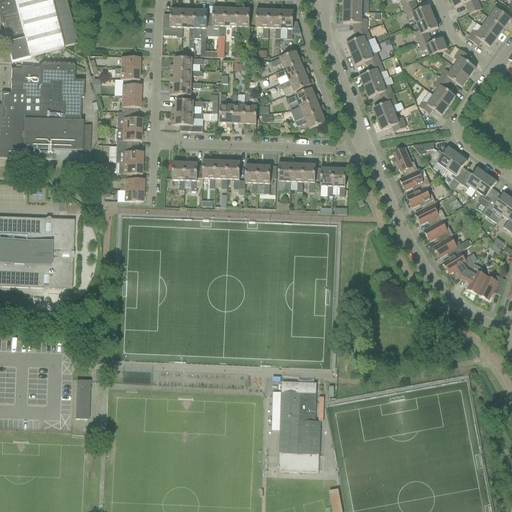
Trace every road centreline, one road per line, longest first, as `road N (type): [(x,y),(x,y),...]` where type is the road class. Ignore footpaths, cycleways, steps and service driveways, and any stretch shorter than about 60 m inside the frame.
road 1 (residential): [(365,145),(397,218),(461,309),(509,331)]
road 2 (residential): [(365,145),(349,151),(153,144)]
road 3 (residential): [(324,1),(324,38),(365,145)]
road 4 (residential): [(511,181),(455,133),(492,68)]
road 5 (residential): [(153,144),(156,14),(167,0)]
